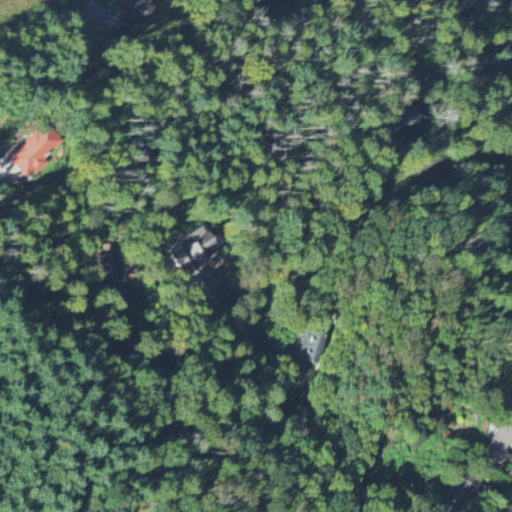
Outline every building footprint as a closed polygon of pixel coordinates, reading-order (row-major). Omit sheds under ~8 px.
[(124,0),(117,32),(129,34),(131,26),(138,27),(140,20),(152,22),(155,8),(146,5),(147,0),(124,0)] [(249,0),(256,11),(274,0),(249,0)] [(379,124),(390,138),(413,121),(402,107),(379,124)] [(8,160),(26,178),(32,172),(37,176),(48,164),(44,160),(60,143),(42,125),(8,160)] [(167,248),(182,274),(217,253),(201,228),(167,248)] [(324,339),(301,331),(291,358),(314,367),(324,339)] [(511,435),(498,427),(476,464),(495,475),(509,450),(511,451),(511,435)] [(449,511),(461,511),(479,480),(458,469),(438,505),(449,511)]
